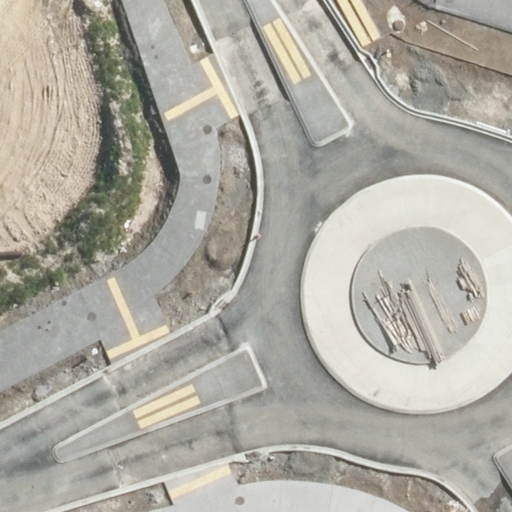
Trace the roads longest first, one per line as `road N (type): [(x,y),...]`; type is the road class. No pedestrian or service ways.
road 1 (tertiary): [(329,414),(230,429),(0,495)]
road 2 (tertiary): [(0,455),(201,347),(269,294)]
road 3 (tertiary): [(286,218),(275,136),(223,0)]
road 4 (tertiary): [(303,0),(360,95),(417,141)]
road 5 (tertiary): [(286,218),(320,178),(365,151),(417,141)]
road 6 (tertiary): [(329,414),(283,363),(269,294)]
road 7 (tertiary): [(446,444),(398,444),(329,414)]
